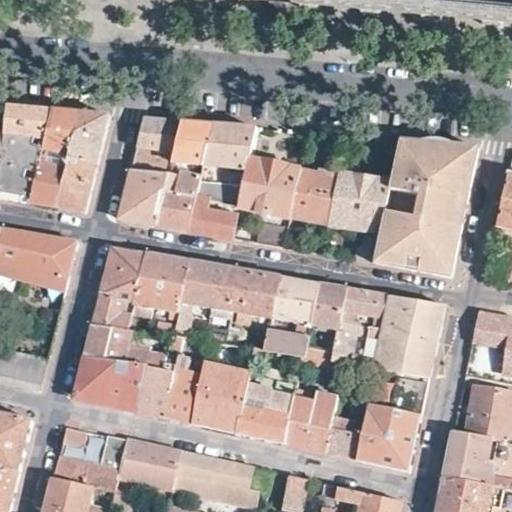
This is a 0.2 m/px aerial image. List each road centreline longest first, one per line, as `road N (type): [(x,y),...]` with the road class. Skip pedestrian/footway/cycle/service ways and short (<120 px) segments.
road 1 (residential): [(429,486),(53,409)]
road 2 (residential): [(99,232),(472,296)]
road 3 (residential): [(509,100),(138,65)]
road 4 (residential): [(509,100),(472,296)]
road 5 (residential): [(472,296),(429,486)]
road 6 (residential): [(53,409),(99,232)]
road 7 (residential): [(99,232),(138,65)]
road 8 (residential): [(138,65),(0,52)]
